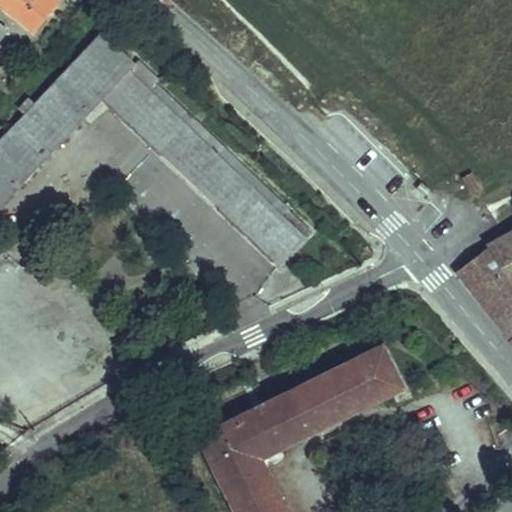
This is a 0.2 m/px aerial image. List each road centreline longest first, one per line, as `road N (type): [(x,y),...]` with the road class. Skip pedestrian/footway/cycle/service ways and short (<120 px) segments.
road 1 (unclassified): [(0,489),(43,446),(123,396),(426,247)]
road 2 (unclassified): [(426,247),(141,0)]
road 3 (unclassified): [(511,357),(426,247)]
